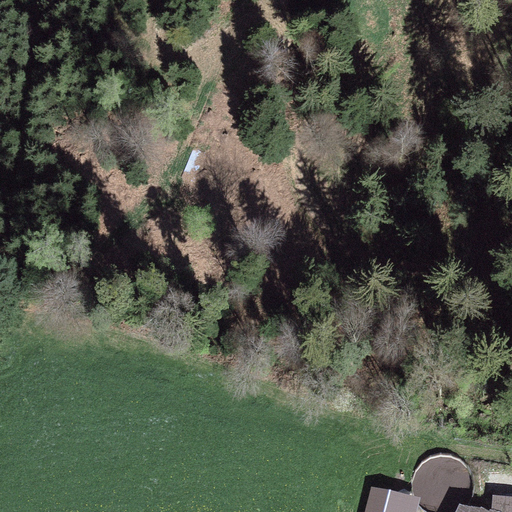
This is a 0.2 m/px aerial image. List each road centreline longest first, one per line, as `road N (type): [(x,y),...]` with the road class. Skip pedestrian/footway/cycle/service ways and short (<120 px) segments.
road 1 (track): [(279,0),(296,155),(309,200),(331,230),(360,251),(407,266),(511,256)]
road 2 (track): [(511,431),(308,383),(237,353)]
